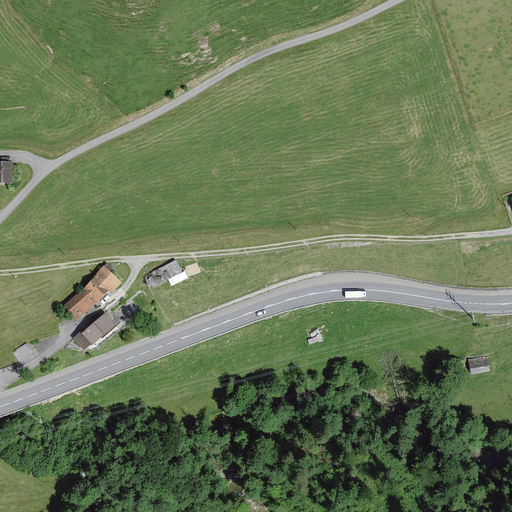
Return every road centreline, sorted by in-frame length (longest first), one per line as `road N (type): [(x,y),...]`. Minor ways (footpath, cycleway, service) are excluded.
road 1 (secondary): [(0,407),(309,295),(366,289),(511,303)]
road 2 (track): [(511,233),(345,237),(0,273)]
road 3 (unclassified): [(0,219),(53,166),(265,54),(400,0)]
road 4 (track): [(0,381),(105,307),(135,274),(134,259)]
